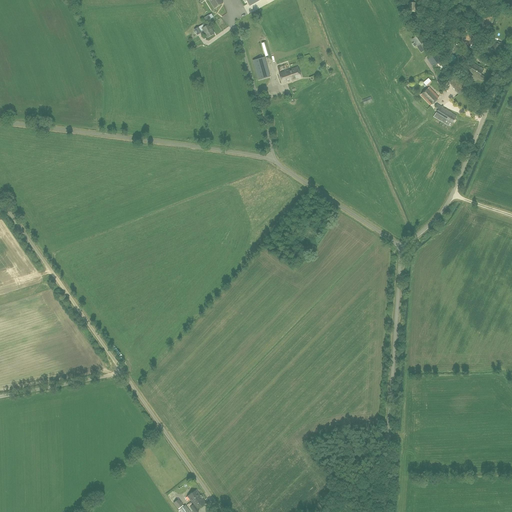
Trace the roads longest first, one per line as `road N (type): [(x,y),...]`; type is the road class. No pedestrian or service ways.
road 1 (unclassified): [(403,248),(260,156),(0,121)]
road 2 (unclassified): [(383,511),(403,248)]
road 3 (unclassified): [(403,248),(450,199),(511,49)]
road 4 (unclassified): [(122,371),(0,198)]
road 5 (unclassified): [(221,511),(122,371)]
road 6 (unclassified): [(0,397),(122,371)]
